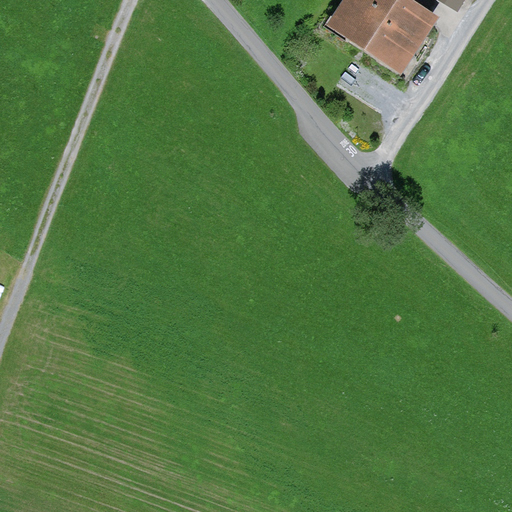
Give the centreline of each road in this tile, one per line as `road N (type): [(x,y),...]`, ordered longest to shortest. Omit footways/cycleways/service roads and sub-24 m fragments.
road 1 (track): [(0,334),(132,0)]
road 2 (residential): [(367,179),(215,0)]
road 3 (residential): [(487,0),(367,179)]
road 4 (residential): [(511,307),(367,179)]
